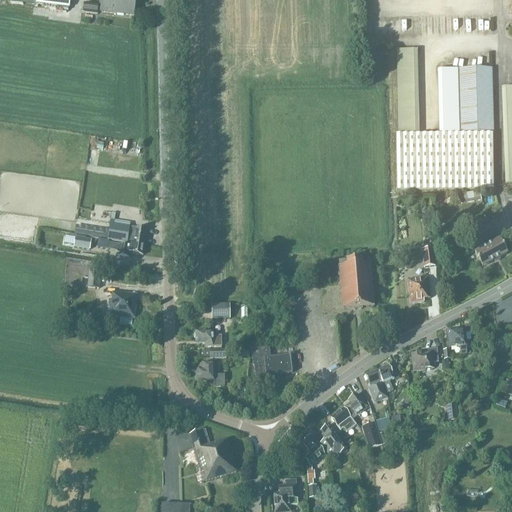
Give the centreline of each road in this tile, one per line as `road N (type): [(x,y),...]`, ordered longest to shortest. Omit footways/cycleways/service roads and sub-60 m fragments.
road 1 (unclassified): [(268,438),(188,402),(170,369),(161,0)]
road 2 (tertiary): [(268,438),(369,363),(511,284)]
road 3 (unknown): [(511,46),(477,4),(401,2)]
